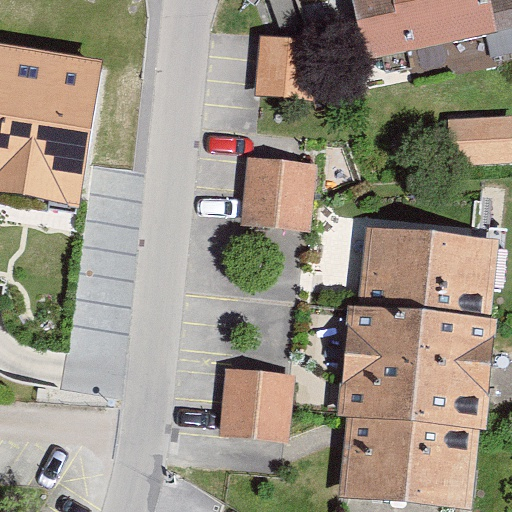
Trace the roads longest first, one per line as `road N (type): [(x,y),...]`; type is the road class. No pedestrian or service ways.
road 1 (residential): [(193,0),(140,449),(124,511)]
road 2 (unknown): [(140,449),(0,432)]
